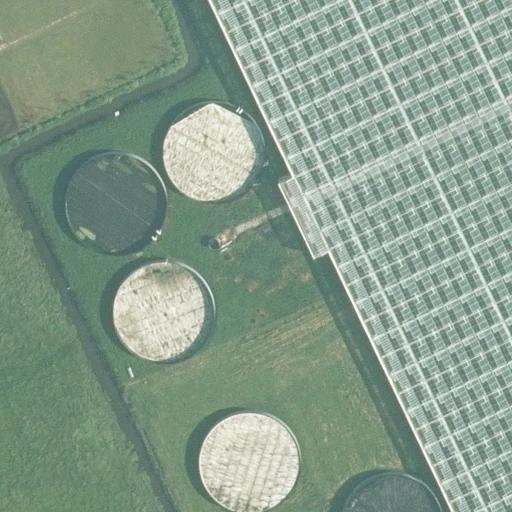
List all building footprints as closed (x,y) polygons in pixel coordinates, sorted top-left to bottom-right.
[(511,511),(511,0),(214,0),(293,165),(278,171),(314,246),(328,239),(457,511),(511,511)] [(171,179),(180,189),(194,196),(209,199),(224,197),(238,190),(249,180),(257,167),(260,152),(259,138),(254,125),(246,114),(235,105),(222,100),(208,99),(194,101),(182,108),(172,117),(165,128),(161,141),(161,155),(164,168),(171,179)] [(89,246),(102,250),(118,250),(133,245),(146,237),(156,224),(162,210),(163,194),(160,179),(152,165),(141,155),(128,148),(113,145),(98,147),(84,152),(73,161),(64,173),(59,186),(58,201),(61,215),(67,227),(77,238),(89,246)] [(127,345),(139,352),(153,356),(168,356),(182,351),(195,342),(204,331),(210,317),(211,302),(208,287),(201,273),(190,262),(176,255),(160,252),(145,254),(131,260),(120,270),(112,281),(108,295),(107,309),(110,323),(117,335),(127,345)] [(207,481),(216,492),(228,500),(242,504),(257,504),(271,500),(283,492),(292,480),(298,467),(299,453),(297,440),(291,428),(282,417),(270,410),(257,406),(243,406),(230,410),(218,417),(209,428),(203,440),(200,454),(202,468),(207,481)] [(438,511),(437,503),(431,491),(422,480),(411,473),(397,469),(383,468),(370,471),(358,478),(348,488),(341,500),(338,511),(438,511)]
